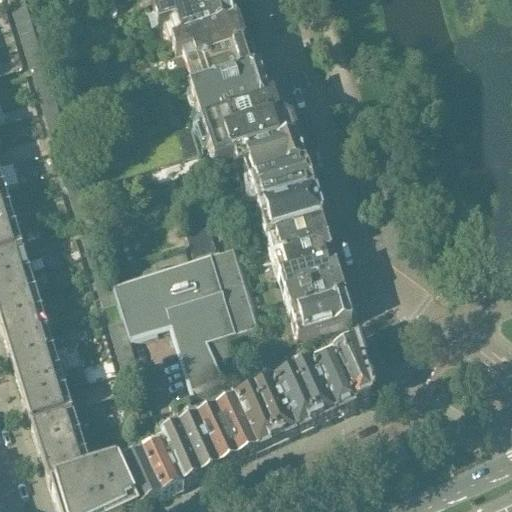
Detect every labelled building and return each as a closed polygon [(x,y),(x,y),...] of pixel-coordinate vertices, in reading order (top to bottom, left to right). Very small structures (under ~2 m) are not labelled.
[(42,68),(29,28),(20,0),(16,0),(15,0),(7,3),(28,72),(42,68)] [(222,0),(209,0),(162,16),(153,19),(157,33),(163,31),(168,48),(170,47),(231,27),(230,25),(231,24),(234,19),(231,12),(226,10),(225,10),(222,0)] [(157,0),(162,16),(209,0),(157,0)] [(231,27),(170,47),(168,48),(164,49),(168,62),(181,58),(185,71),(242,52),(241,50),(242,50),(244,46),(242,39),(238,37),(237,38),(233,26),(231,27)] [(257,76),(260,72),(257,63),(253,61),(252,61),(251,59),(248,60),(245,51),(242,52),(185,71),(194,98),(257,78),(257,77),(257,76)] [(65,144),(44,75),(30,79),(51,148),(65,144)] [(267,111),(267,110),(270,104),(267,96),(262,93),(262,94),(257,78),(194,98),(188,100),(198,134),(267,111)] [(269,111),(267,111),(198,134),(207,158),(212,176),(237,168),(292,151),(287,135),(278,131),(275,131),(269,111)] [(86,195),(207,158),(198,134),(80,172),(86,195)] [(292,151),(237,168),(246,195),(301,178),(292,151)] [(57,166),(59,173),(78,235),(92,230),(71,161),(57,166)] [(301,178),(246,195),(254,221),(309,204),(301,178)] [(309,204),(254,221),(262,249),(265,248),(265,247),(318,231),(309,204)] [(8,214),(0,216),(0,237),(14,233),(8,214)] [(206,226),(183,233),(191,261),(214,254),(206,226)] [(265,247),(265,248),(271,266),(324,249),(318,231),(265,247)] [(14,233),(0,237),(0,259),(20,253),(14,233)] [(93,238),(80,242),(101,311),(115,307),(93,238)] [(324,249),(271,266),(277,285),(330,269),(324,249)] [(253,313),(247,295),(242,275),(236,257),(236,256),(220,261),(113,295),(129,348),(168,335),(189,401),(202,396),(221,387),(214,372),(204,350),(259,333),(258,332),(253,313)] [(22,259),(0,265),(0,287),(28,279),(22,259)] [(330,269),(277,285),(283,304),(336,287),(330,269)] [(447,287),(449,288),(446,293),(459,299),(462,293),(463,294),(470,279),(454,272),(447,287)] [(28,279),(0,287),(0,308),(34,299),(28,279)] [(336,287),(283,304),(289,323),(342,307),(336,287)] [(34,299),(0,308),(0,330),(40,318),(34,299)] [(342,307),(289,323),(296,347),(349,330),(342,307)] [(40,318),(0,330),(0,333),(3,344),(2,345),(4,350),(46,337),(40,318)] [(106,330),(109,338),(128,398),(141,394),(120,325),(106,330)] [(52,357),(46,337),(4,350),(6,356),(7,356),(11,370),(52,357)] [(354,346),(328,358),(352,417),(368,409),(371,401),(354,346)] [(63,353),(52,357),(11,370),(15,383),(14,384),(16,389),(58,377),(69,373),(63,353)] [(352,417),(328,358),(306,367),(308,371),(332,426),(352,417)] [(308,371),(269,390),(293,444),(332,426),(308,371)] [(58,377),(16,389),(18,395),(19,395),(23,409),(64,396),(58,377)] [(269,390),(230,410),(253,462),(293,444),(269,390)] [(64,396),(23,409),(27,422),(26,423),(28,429),(70,417),(64,396)] [(189,401),(184,404),(185,407),(187,412),(188,412),(205,404),(202,396),(189,401)] [(194,427),(188,412),(187,412),(185,407),(170,413),(172,420),(153,426),(160,449),(180,496),(217,479),(194,427)] [(230,410),(194,427),(217,479),(253,462),(230,410)] [(72,422),(30,434),(32,441),(33,441),(37,454),(78,442),(72,422)] [(78,442),(37,454),(41,468),(40,468),(42,474),(84,461),(78,442)] [(160,449),(137,459),(159,507),(180,496),(160,449)] [(147,511),(159,507),(137,459),(115,469),(116,471),(134,511),(147,511)] [(84,461),(42,474),(44,480),(45,480),(48,491),(47,491),(47,493),(89,480),(84,461)] [(89,480),(47,493),(48,496),(50,496),(55,511),(134,511),(116,471),(89,480)]
